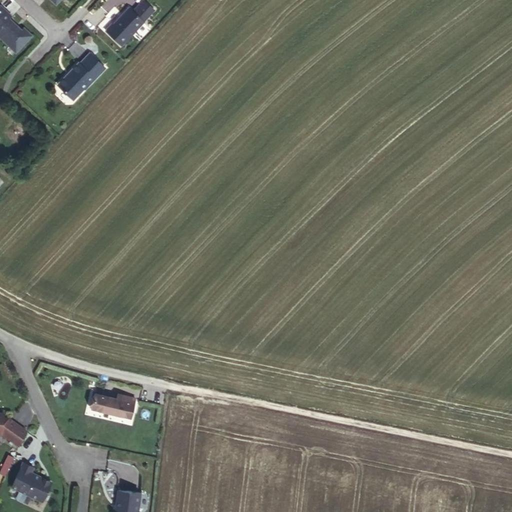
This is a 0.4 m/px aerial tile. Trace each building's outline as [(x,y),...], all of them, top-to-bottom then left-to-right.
[(125,48),(159,13),(147,2),(137,14),(133,10),(117,27),(115,26),(109,32),(125,48)] [(22,30),(10,20),(13,17),(0,5),(0,29),(0,35),(17,52),(33,36),(24,28),(22,30)] [(87,92),(108,71),(91,55),(82,65),(80,64),(71,73),(73,75),(69,79),(66,79),(60,86),(61,88),(75,102),(86,90),(87,92)] [(131,418),(135,399),(117,395),(116,400),(94,395),(91,409),(131,418)] [(22,433),(5,419),(0,418),(0,436),(15,448),(22,433)] [(6,467),(10,460),(4,457),(1,464),(6,467)] [(44,502),(52,482),(32,473),(35,467),(24,462),(13,487),(44,502)] [(138,508),(139,492),(117,490),(116,507),(113,507),(113,511),(133,511),(133,510),(135,510),(138,508)]
